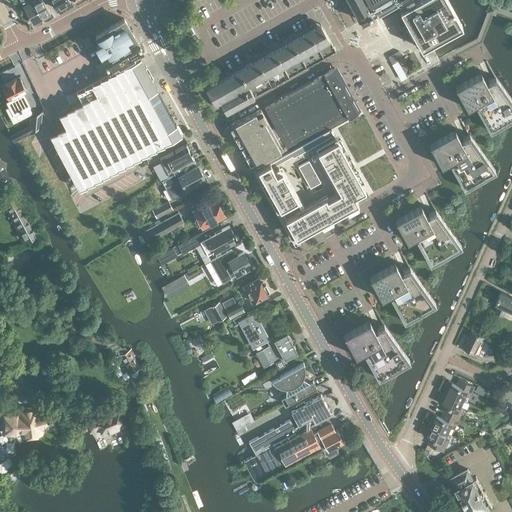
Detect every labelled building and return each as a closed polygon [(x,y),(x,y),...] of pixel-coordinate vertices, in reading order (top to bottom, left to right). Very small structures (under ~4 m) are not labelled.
[(32,23),(41,18),(31,0),(23,0),(25,3),(22,4),(32,23)] [(31,0),(41,18),(50,13),(43,0),(31,0)] [(70,2),(69,0),(51,0),(57,9),(70,2)] [(348,0),(360,21),(372,14),(372,13),(371,11),(375,10),(375,11),(377,13),(378,12),(397,1),(398,0),(348,0)] [(398,0),(397,1),(401,7),(400,8),(399,8),(400,10),(406,21),(407,23),(408,22),(409,21),(411,25),(410,25),(409,25),(408,25),(407,25),(407,26),(406,26),(406,27),(406,28),(406,29),(406,30),(406,31),(407,31),(407,32),(408,32),(409,32),(410,32),(411,32),(412,32),(412,31),(413,31),(413,30),(413,29),(415,33),(413,34),(418,43),(420,46),(421,45),(422,47),(425,45),(457,28),(460,26),(459,24),(461,24),(459,20),(447,0),(398,0)] [(135,41),(136,40),(135,39),(132,33),(131,32),(131,33),(128,27),(128,26),(127,26),(124,20),(124,19),(122,20),(117,23),(116,24),(110,27),(109,27),(109,28),(103,31),(102,31),(102,32),(97,35),(96,35),(95,35),(96,37),(96,36),(99,42),(100,43),(101,45),(97,47),(96,47),(96,48),(98,52),(99,53),(102,58),(102,59),(103,59),(135,41)] [(329,40),(320,23),(205,87),(214,104),(219,101),(226,112),(254,96),(254,95),(335,50),(329,40)] [(184,37),(191,34),(186,25),(179,28),(184,37)] [(103,59),(109,71),(143,52),(136,40),(135,41),(103,59)] [(149,73),(140,57),(76,91),(81,100),(58,113),(65,124),(55,129),(49,133),(79,188),(85,185),(130,161),(181,134),(149,73)] [(399,59),(393,62),(402,78),(407,75),(399,59)] [(331,126),(358,111),(344,85),(334,67),(264,106),(280,135),(288,150),(331,126)] [(488,82),(486,83),(480,72),(455,87),(467,108),(474,104),(477,108),(489,131),(511,118),(511,100),(495,76),(487,80),(488,82)] [(20,95),(20,94),(27,91),(19,75),(1,84),(9,100),(10,99),(10,100),(8,101),(14,112),(17,110),(27,105),(21,94),(20,95)] [(33,111),(43,106),(38,96),(28,101),(33,111)] [(276,137),(260,108),(228,126),(253,170),(271,159),(288,150),(280,135),(276,137)] [(29,124),(26,126),(29,133),(41,127),(43,110),(42,110),(30,117),(29,124)] [(331,127),(257,168),(264,179),(269,189),(274,197),(285,217),(290,226),(295,236),(298,235),(369,195),(331,127)] [(462,139),(460,140),(455,130),(429,144),(441,165),(448,161),(449,163),(450,164),(463,188),(495,170),(469,133),(461,137),(462,139)] [(172,174),(182,168),(195,161),(194,157),(186,143),(165,155),(160,158),(169,175),(172,174)] [(0,192),(15,184),(0,156),(0,192)] [(194,187),(193,184),(204,178),(197,165),(184,172),(183,168),(161,180),(172,199),(194,187)] [(214,199),(193,210),(196,217),(193,219),(197,227),(223,214),(214,199)] [(156,217),(173,209),(168,200),(151,209),(156,217)] [(17,201),(7,206),(26,241),(35,236),(17,201)] [(428,215),(426,216),(420,205),(395,220),(407,241),(414,237),(416,240),(430,263),(441,257),(461,246),(435,209),(431,211),(428,213),(429,214),(428,215)] [(155,224),(143,231),(149,242),(184,222),(178,211),(160,221),(159,218),(153,220),(155,224)] [(214,233),(210,226),(177,244),(181,251),(182,253),(201,242),(207,254),(236,239),(229,225),(214,233)] [(51,257),(53,251),(54,248),(49,241),(41,239),(0,261),(0,270),(6,282),(20,275),(25,283),(27,281),(28,283),(37,277),(32,268),(51,258),(51,257)] [(177,244),(173,247),(177,254),(181,251),(177,244)] [(177,254),(173,247),(169,248),(174,257),(176,256),(178,255),(177,254)] [(231,249),(210,260),(222,281),(245,269),(247,269),(250,267),(252,263),(250,260),(247,259),(243,251),(237,255),(236,252),(234,254),(231,249)] [(406,268),(402,270),(405,276),(403,277),(395,263),(369,277),(381,298),(389,294),(390,296),(391,298),(404,321),(435,303),(427,291),(409,266),(406,268)] [(262,285),(258,277),(242,286),(251,302),(270,292),(265,283),(262,285)] [(511,317),(511,294),(501,290),(496,302),(498,303),(495,310),(511,317)] [(217,321),(227,315),(219,301),(209,306),(217,321)] [(240,301),(226,309),(230,317),(244,310),(240,301)] [(243,324),(240,325),(245,335),(248,333),(252,340),(263,334),(267,341),(269,345),(258,351),(261,356),(259,357),(263,366),(274,360),(276,362),(275,363),(279,369),(288,364),(285,358),(298,352),(287,331),(273,338),(276,343),(273,344),(269,338),(258,317),(255,318),(253,315),(242,321),(243,324)] [(343,334),(355,355),(363,351),(378,378),(410,361),(402,349),(388,330),(384,324),(379,326),(376,327),(379,333),(378,334),(377,334),(369,320),(343,334)] [(110,337),(111,334),(89,329),(86,339),(105,344),(112,350),(118,343),(110,337)] [(472,329),(463,347),(474,352),(479,355),(485,341),(486,341),(488,337),(472,329)] [(130,373),(134,371),(140,367),(134,355),(131,348),(115,357),(120,365),(124,363),(130,373)] [(210,352),(201,357),(205,364),(214,359),(210,352)] [(280,396),(284,404),(317,387),(312,379),(309,381),(308,380),(312,377),(306,374),(304,378),(303,377),(303,376),(304,375),(304,373),(304,371),(304,369),(304,367),(304,366),(304,364),(304,363),(303,362),(271,379),(272,381),(273,382),(274,383),(275,384),(277,385),(279,386),(281,387),(282,387),(284,387),(284,394),(280,396)] [(459,378),(456,384),(449,380),(444,391),(463,400),(467,402),(475,385),(459,378)] [(444,411),(446,412),(459,418),(465,407),(460,405),(463,400),(444,391),(439,401),(446,405),(444,411)] [(290,410),(296,421),(297,423),(293,425),(290,418),(248,441),(255,454),(243,460),(254,480),(285,463),(285,464),(320,445),(313,431),(331,421),(328,415),(331,413),(321,394),(305,402),(304,401),(295,406),(296,407),(290,410)] [(37,412),(36,406),(19,409),(20,414),(4,414),(4,432),(22,431),(23,436),(40,434),(39,429),(57,424),(53,408),(37,412)] [(103,433),(123,424),(116,408),(114,409),(113,407),(107,409),(108,412),(86,421),(91,431),(100,426),(103,433)] [(459,418),(446,412),(444,411),(441,416),(433,412),(428,423),(447,432),(450,427),(454,429),(459,418)] [(249,412),(234,420),(232,421),(237,430),(254,421),(249,412)] [(337,449),(335,445),(343,441),(343,440),(344,437),(342,434),(340,434),(337,428),(335,429),(331,421),(313,431),(320,445),(322,445),(323,446),(322,447),(326,454),(327,454),(328,457),(329,456),(330,457),(337,453),(336,452),(337,452),(336,449),(337,449)] [(431,437),(428,443),(444,451),(449,440),(445,438),(447,432),(428,423),(423,434),(431,437)] [(493,507),(490,502),(477,477),(475,478),(474,477),(469,467),(451,477),(456,486),(461,495),(460,496),(459,499),(462,505),(465,506),(466,505),(470,511),(492,511),(491,508),(493,507)]
